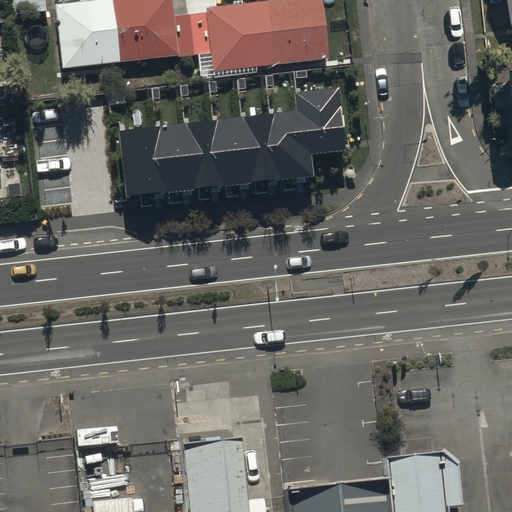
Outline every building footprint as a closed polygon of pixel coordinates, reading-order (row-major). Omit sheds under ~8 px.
[(8,0),(10,16),(46,12),(44,0),(8,0)] [(165,0),(111,0),(49,7),(55,69),(172,56),(165,0)] [(314,0),(290,0),(200,10),(207,75),(322,62),(314,0)] [(296,111),(117,131),(125,197),(314,176),(312,155),(344,151),(337,88),(294,93),(296,111)] [(240,511),(236,441),(180,444),(184,511),(240,511)] [(279,488),(281,511),(435,511),(429,451),(374,456),(376,479),(279,488)]
